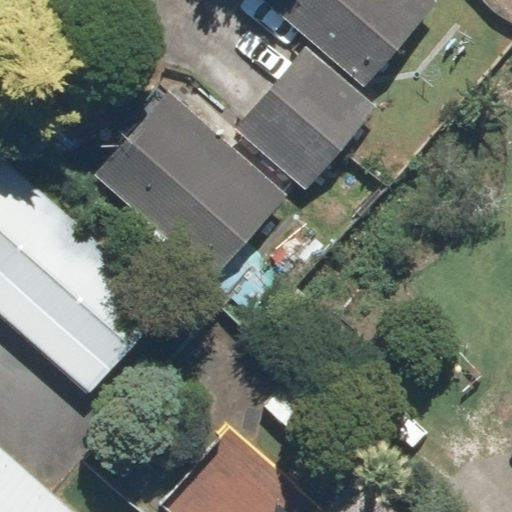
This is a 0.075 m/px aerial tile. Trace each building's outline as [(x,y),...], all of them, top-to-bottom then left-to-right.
[(430,0),(284,0),(369,71),(430,0)] [(382,100),(311,41),(242,124),(313,182),(382,100)] [(292,189),(175,85),(98,170),(215,274),(292,189)] [(163,321),(0,175),(0,322),(90,402),(163,321)] [(378,346),(300,280),(260,327),(339,393),(378,346)] [(69,511),(0,450),(0,511),(69,511)] [(380,511),(354,488),(332,511),(380,511)]
